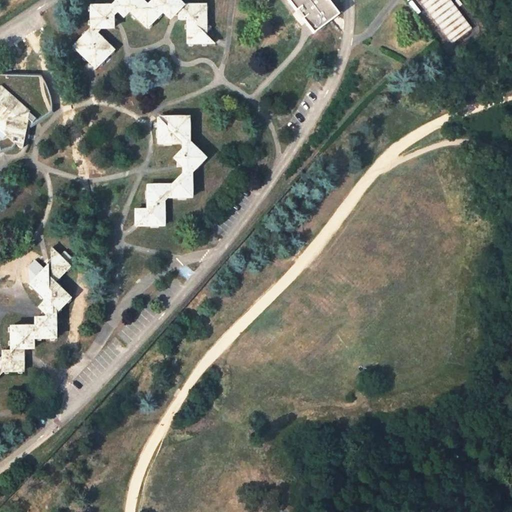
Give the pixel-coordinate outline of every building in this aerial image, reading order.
[(90,30),(73,48),(95,69),(113,50),(95,34),(101,28),(111,28),(112,16),(116,12),(122,17),(127,12),(146,29),(161,12),(168,19),(186,20),(187,43),(214,43),(206,35),(205,7),(183,7),(176,0),(153,0),(148,6),(140,0),(118,0),(112,7),(89,7),(90,30)] [(452,0),(423,0),(453,43),(472,30),(452,0)] [(0,140),(8,138),(19,148),(27,112),(2,89),(0,89),(0,140)] [(136,211),(136,226),(164,225),(164,199),(190,198),(190,173),(204,159),(188,144),(188,117),(158,118),(158,144),(183,143),(184,150),(174,159),(184,169),(183,175),(170,186),(147,187),(148,210),(136,211)] [(68,267),(51,248),(50,259),(47,268),(30,285),(46,300),(39,308),(46,315),(43,319),(34,318),(34,328),(9,327),(9,352),(1,353),(1,357),(0,356),(0,373),(21,371),(22,349),(33,349),(33,339),(54,338),(56,312),(69,299),(54,283),(68,267)]
